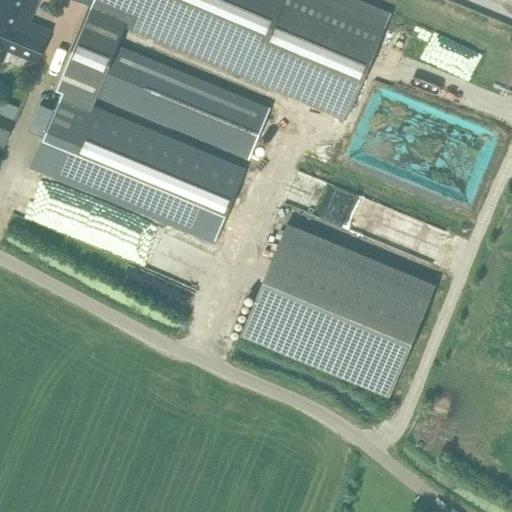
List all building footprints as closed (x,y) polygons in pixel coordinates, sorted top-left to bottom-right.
[(38,0),(0,0),(0,59),(7,45),(39,58),(50,31),(29,22),(38,0)] [(80,0),(90,4),(55,89),(62,92),(91,104),(117,44),(124,28),(248,78),(280,0),(80,0)] [(334,0),(280,0),(248,78),(347,119),(387,22),(334,0)] [(117,44),(96,95),(249,159),(270,107),(117,44)] [(62,92),(39,148),(31,166),(214,242),(236,189),(253,196),(262,175),(91,104),(62,92)] [(16,122),(0,115),(0,142),(5,130),(11,133),(16,122)] [(435,284),(287,223),(241,334),(389,395),(435,284)]
